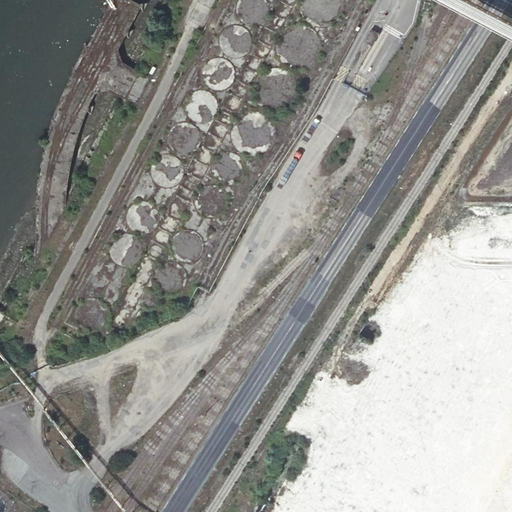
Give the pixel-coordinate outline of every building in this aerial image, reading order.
[(376,30),(367,25),(361,36),(369,41),(376,30)] [(384,371),(352,387),(370,422),(402,406),(384,371)] [(333,446),(343,430),(349,434),(350,432),(349,431),(351,427),(347,425),(351,419),(335,410),(318,437),(333,446)] [(390,496),(421,479),(402,443),(371,460),(390,496)] [(8,511),(16,501),(0,489),(0,511),(8,511)]
